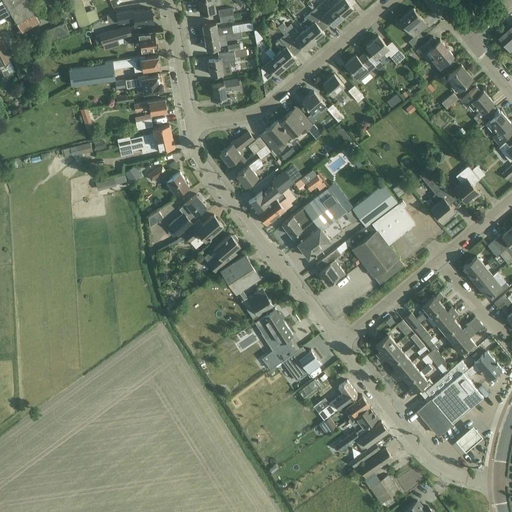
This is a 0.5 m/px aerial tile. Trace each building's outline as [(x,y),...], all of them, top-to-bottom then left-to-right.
[(3,0),(5,2),(11,13),(23,33),(40,23),(25,0),(3,0)] [(70,0),(71,3),(80,28),(100,19),(96,8),(87,12),(82,0),(70,0)] [(216,11),(214,3),(221,2),(220,0),(198,0),(201,13),(216,11)] [(334,25),(344,16),(334,4),(330,0),(324,0),(313,10),(325,23),(329,19),(334,25)] [(338,0),(334,4),(344,16),(354,8),(350,4),(354,0),(338,0)] [(0,19),(10,14),(11,13),(5,2),(0,4),(0,19)] [(219,10),(220,16),(232,14),(234,14),(233,7),(219,10)] [(134,10),(117,12),(118,21),(135,18),(136,24),(154,21),(153,18),(152,8),(134,11),(134,10)] [(408,41),(413,46),(424,36),(420,32),(428,25),(414,8),(399,20),(413,37),(409,41),(409,40),(408,41)] [(320,27),(325,23),(313,10),(304,18),(305,19),(300,23),(305,29),(315,41),(325,32),(320,27)] [(233,20),(232,14),(220,16),(221,22),(233,20)] [(65,22),(53,27),(58,39),(70,33),(65,22)] [(205,37),(238,31),(237,25),(217,28),(216,22),(203,25),(205,37)] [(305,49),(315,41),(305,29),(299,34),(294,27),(291,23),(287,26),(283,22),(278,26),(285,34),(296,47),(300,44),(305,49)] [(53,27),(44,31),(49,42),(56,39),(58,39),(53,27)] [(113,29),(100,34),(103,44),(131,35),(132,34),(129,28),(114,33),(113,29)] [(511,29),(511,28),(501,37),(511,49),(511,29)] [(0,64),(13,58),(0,31),(0,64)] [(205,37),(207,49),(220,47),(219,40),(239,37),(238,31),(205,37)] [(131,35),(103,44),(105,50),(120,45),(119,43),(125,42),(126,43),(140,41),(141,47),(158,44),(157,38),(156,38),(155,32),(151,32),(144,33),(131,35)] [(291,52),(296,47),(285,34),(275,42),(281,49),(276,54),(286,66),(296,57),(291,52)] [(392,51),(387,45),(379,35),(367,46),(376,57),(384,50),(396,64),(405,56),(397,47),(392,51)] [(421,56),(425,52),(431,59),(433,57),(440,66),(453,55),(440,39),(438,41),(433,36),(417,50),(421,56)] [(276,74),(286,66),(276,54),(270,47),(265,51),(271,58),(261,67),(264,82),(275,73),(276,74)] [(219,58),(210,59),(208,60),(211,74),(220,73),(221,75),(231,73),(229,61),(236,60),(235,56),(234,51),(218,54),(219,58)] [(160,67),(159,55),(144,57),(144,55),(114,60),(115,67),(134,64),(135,71),(160,67)] [(376,66),(366,55),(360,60),(356,55),(346,64),(356,76),(365,67),(369,72),(376,66)] [(69,68),(72,85),(116,79),(113,60),(105,61),(105,63),(69,68)] [(380,62),(376,65),(382,72),(386,68),(380,62)] [(462,64),(454,71),(448,76),(453,83),(450,85),(456,92),(473,77),(462,64)] [(138,78),(115,81),(116,89),(136,86),(137,93),(144,92),(162,89),(164,87),(163,81),(160,80),(159,74),(149,76),(149,74),(138,76),(138,78)] [(255,74),(251,82),(257,84),(260,77),(255,74)] [(334,74),(323,83),(333,94),(340,102),(344,98),(338,90),(344,85),(334,74)] [(215,99),(218,99),(219,105),(232,103),(231,96),(227,97),(226,90),(240,87),(238,77),(223,80),(224,82),(213,84),(215,99)] [(430,83),(425,87),(430,93),(435,89),(430,83)] [(364,96),(355,85),(348,90),(358,101),(364,96)] [(473,117),(478,122),(487,115),(483,111),(493,101),(483,90),(481,92),(476,86),(462,99),(467,105),(468,103),(473,109),(477,106),(481,111),(473,117)] [(314,91),(303,100),(316,115),(321,110),(320,108),(325,104),(314,91)] [(446,109),(458,98),(453,92),(441,102),(446,109)] [(116,96),(117,103),(131,101),(134,100),(133,94),(116,96)] [(168,104),(166,103),(165,98),(135,103),(135,101),(134,101),(134,100),(131,101),(133,110),(150,107),(151,113),(167,110),(167,109),(169,107),(168,104)] [(396,100),(386,107),(390,113),(400,106),(396,100)] [(343,116),(332,103),(327,108),(338,121),(343,116)] [(413,103),(406,108),(410,113),(417,108),(413,103)] [(279,121),(290,133),(292,135),(299,128),(302,132),(312,124),(300,110),(295,115),(291,110),(279,121)] [(501,111),(485,124),(495,135),(493,137),(498,143),(511,131),(511,127),(509,124),(511,122),(501,111)] [(138,129),(153,125),(152,118),(136,121),(138,129)] [(290,133),(279,121),(278,119),(265,130),(269,134),(264,139),(276,152),(287,143),(283,139),(290,133)] [(92,121),(85,123),(88,132),(95,129),(92,121)] [(340,123),(335,127),(346,141),(351,137),(340,123)] [(171,126),(169,125),(169,124),(153,127),(154,132),(130,138),(132,144),(172,135),(171,130),(172,129),(171,126)] [(317,136),(321,132),(317,127),(313,131),(317,136)] [(462,127),(458,131),(462,135),(466,132),(462,127)] [(229,163),(235,159),(239,165),(247,159),(242,153),(241,154),(238,150),(253,138),(248,131),(220,152),(229,163)] [(175,140),(173,139),(172,135),(132,144),(133,150),(142,148),(143,152),(174,145),(175,143),(175,140)] [(256,151),(266,144),(260,136),(248,145),(254,153),(256,151)] [(70,147),(63,148),(65,155),(71,154),(72,155),(92,150),(90,142),(70,147)] [(506,142),(499,148),(510,161),(511,159),(511,144),(509,146),(506,142)] [(261,157),(270,150),(266,144),(256,151),(261,157)] [(258,158),(245,168),(237,174),(246,185),(258,176),(254,171),(263,164),(258,158)] [(511,164),(502,173),(507,179),(511,174),(511,164)] [(187,179),(185,179),(180,172),(170,178),(162,165),(148,174),(152,180),(160,174),(165,182),(168,180),(176,194),(189,185),(188,184),(189,182),(187,179)] [(474,186),(476,184),(475,183),(480,179),(468,165),(456,175),(461,182),(455,188),(465,200),(471,196),(473,198),(480,193),(474,186)] [(454,196),(448,188),(445,184),(445,185),(429,166),(419,174),(435,193),(432,195),(438,202),(431,207),(442,220),(447,215),(450,218),(457,212),(451,205),(452,204),(449,201),(455,196),(454,196)] [(323,182),(315,170),(303,179),(302,178),(295,183),(299,188),(306,183),(311,191),(323,182)] [(262,191),(249,201),(257,212),(288,187),(294,182),(285,171),(272,181),(275,184),(264,193),(262,191)] [(115,176),(97,181),(99,189),(117,184),(115,176)] [(404,180),(393,188),(399,196),(409,187),(404,180)] [(366,226),(372,221),(399,201),(385,182),(370,193),(352,207),(366,226)] [(296,211),(282,222),(292,235),(303,227),(314,219),(320,226),(322,229),(347,210),(328,186),(304,205),(296,211)] [(451,186),(448,188),(454,196),(457,194),(451,186)] [(288,207),(287,205),(291,202),(287,196),(289,195),(286,190),(288,188),(288,187),(257,212),(267,224),(288,207)] [(169,224),(178,235),(184,229),(192,222),(189,219),(206,205),(197,194),(179,208),(183,213),(169,224)] [(114,205),(120,211),(125,205),(119,199),(114,205)] [(415,223),(403,206),(406,204),(403,199),(399,202),(399,201),(372,221),(389,243),(415,223)] [(159,212),(149,218),(150,227),(163,219),(159,212)] [(184,232),(189,239),(199,231),(206,240),(223,225),(214,214),(203,224),(199,219),(184,232)] [(405,264),(399,257),(389,243),(372,221),(366,226),(347,240),(352,248),(374,276),(375,276),(380,283),(405,264)] [(331,240),(322,229),(320,226),(298,243),(309,257),(331,240)] [(511,226),(504,233),(503,232),(497,237),(506,248),(511,254),(511,226)] [(240,245),(237,241),(239,240),(239,238),(235,234),(234,234),(232,235),(231,234),(227,238),(226,237),(225,238),(225,239),(214,248),(219,254),(209,262),(217,272),(221,269),(238,254),(237,254),(232,258),(229,254),(240,245)] [(506,248),(497,237),(493,241),(501,251),(506,248)] [(501,251),(493,241),(488,245),(497,256),(500,253),(501,251)] [(342,254),(337,247),(316,263),(321,270),(319,271),(328,283),(338,275),(340,277),(345,273),(335,259),(342,254)] [(511,259),(511,254),(506,248),(501,251),(500,253),(508,263),(511,259)] [(246,253),(221,269),(242,300),(247,296),(241,288),(260,276),(246,253)] [(472,277),(485,265),(477,256),(463,267),(472,277)] [(356,271),(360,268),(356,262),(351,265),(356,271)] [(480,286),(493,275),(485,265),(472,277),(480,286)] [(492,300),(509,286),(497,271),(493,275),(480,286),(488,296),(489,295),(492,300)] [(439,291),(428,300),(427,299),(425,299),(423,301),(422,303),(423,305),(422,305),(426,310),(417,318),(411,311),(405,317),(414,328),(415,328),(421,323),(430,315),(443,304),(438,299),(442,295),(439,291)] [(247,296),(242,300),(244,303),(255,321),(265,314),(262,311),(273,304),(265,293),(257,298),(255,296),(249,300),(247,296)] [(511,321),(511,301),(507,296),(505,293),(494,302),(498,307),(504,302),(511,310),(511,311),(507,316),(511,321)] [(171,296),(165,300),(169,308),(176,303),(171,296)] [(438,324),(455,310),(452,306),(447,310),(443,304),(430,315),(438,324)] [(265,314),(255,321),(262,331),(269,326),(273,331),(281,343),(293,335),(275,308),(265,314)] [(445,333),(458,323),(454,317),(458,313),(455,310),(438,324),(445,333)] [(336,326),(346,317),(343,314),(333,322),(336,326)] [(411,329),(403,319),(397,324),(405,334),(411,329)] [(453,343),(472,327),(467,322),(463,326),(463,328),(458,323),(445,333),(453,343)] [(428,332),(421,323),(415,328),(422,337),(428,332)] [(477,346),(469,336),(471,336),(476,332),(472,327),(453,343),(465,357),(477,346)] [(438,340),(435,336),(433,337),(428,332),(422,337),(430,346),(434,343),(438,340)] [(420,339),(415,333),(411,336),(416,342),(420,339)] [(379,357),(395,344),(396,343),(388,334),(376,344),(381,350),(376,354),(379,357)] [(427,348),(424,344),(420,339),(416,342),(421,348),(417,351),(420,354),(427,348)] [(284,348),(277,353),(282,360),(286,357),(299,348),(294,340),(284,348)] [(392,363),(404,352),(396,343),(395,344),(379,357),(383,361),(387,357),(392,363)] [(440,353),(437,349),(438,348),(434,343),(430,346),(433,349),(432,350),(437,356),(440,353)] [(301,347),(286,357),(301,377),(321,362),(311,349),(307,352),(306,353),(301,347)] [(437,356),(432,350),(427,354),(432,360),(437,356)] [(461,360),(456,365),(462,372),(463,372),(468,378),(480,368),(488,378),(501,367),(487,351),(474,362),(475,363),(468,368),(461,360)] [(395,376),(412,361),(404,352),(392,363),(396,368),(392,372),(395,376)] [(445,359),(440,353),(437,356),(442,362),(445,359)] [(448,370),(442,362),(437,356),(432,360),(444,374),(448,370)] [(420,371),(412,361),(395,376),(398,380),(403,376),(407,381),(420,371)] [(429,378),(427,380),(423,375),(433,367),(429,363),(420,371),(407,381),(412,387),(407,391),(411,395),(418,389),(421,393),(426,389),(434,383),(429,378)] [(432,398),(419,408),(440,432),(483,396),(468,378),(463,372),(462,372),(456,365),(443,375),(434,383),(425,390),(432,398)] [(315,379),(307,384),(312,391),(319,385),(315,379)] [(324,420),(329,416),(358,394),(347,380),(339,386),(344,393),(333,401),(328,396),(314,406),(324,420)] [(362,394),(360,396),(348,405),(350,407),(345,410),(347,414),(350,418),(355,414),(361,410),(369,404),(362,394)] [(378,417),(369,404),(361,410),(354,415),(348,420),(352,424),(357,421),(358,421),(363,428),(378,417)] [(337,427),(329,416),(324,420),(320,422),(328,433),(331,431),(332,431),(337,427)] [(381,421),(360,436),(355,440),(362,449),(367,445),(368,447),(352,458),(353,459),(351,460),(355,465),(380,447),(374,440),(388,430),(381,421)] [(474,427),(457,441),(466,453),(483,439),(474,427)] [(338,442),(343,448),(355,440),(360,436),(355,429),(338,442)] [(393,457),(386,447),(359,466),(365,476),(393,457)] [(387,475),(370,487),(381,503),(399,492),(387,475)] [(433,511),(428,506),(425,509),(417,500),(406,510),(407,511),(433,511)]
